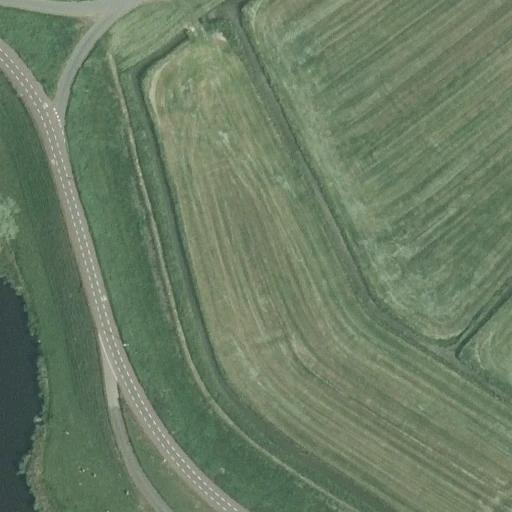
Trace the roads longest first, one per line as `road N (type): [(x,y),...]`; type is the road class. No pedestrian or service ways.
road 1 (tertiary): [(232,511),(175,458),(126,379),(51,139)]
road 2 (unclassified): [(51,139),(73,63),(124,2)]
